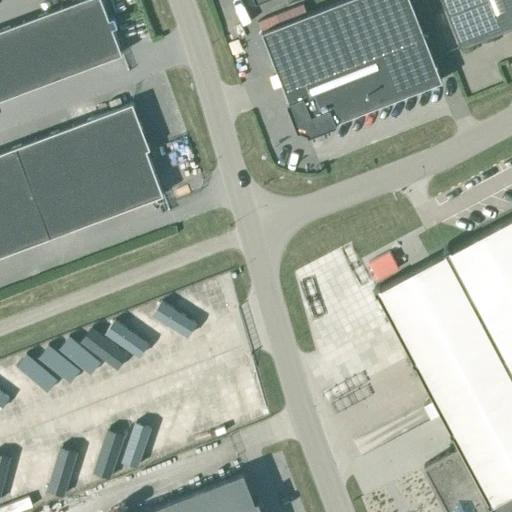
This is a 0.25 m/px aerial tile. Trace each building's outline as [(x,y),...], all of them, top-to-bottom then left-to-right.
[(78,0),(0,29),(0,97),(120,53),(100,0),(78,0)] [(245,0),(223,0),(225,10),(246,8),(245,0)] [(340,0),(262,31),(289,100),(286,101),(298,130),(308,135),(337,123),(336,121),(442,79),(410,0),(340,0)] [(511,0),(443,0),(461,45),(511,25),(511,0)] [(133,101),(0,150),(0,253),(163,193),(147,148),(150,147),(133,101)] [(511,511),(511,213),(374,287),(387,312),(433,398),(424,403),(431,416),(440,411),(447,424),(458,445),(424,463),(450,511),(511,511)] [(226,425),(217,429),(219,434),(228,431),(226,425)] [(255,500),(243,470),(133,511),(261,511),(262,511),(263,511),(264,511),(258,497),(257,498),(257,499),(255,500)]
